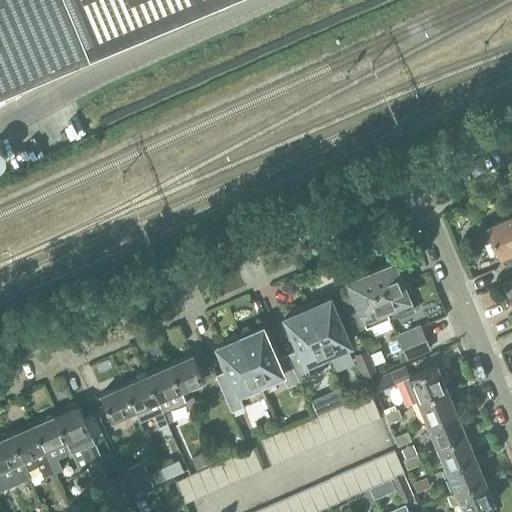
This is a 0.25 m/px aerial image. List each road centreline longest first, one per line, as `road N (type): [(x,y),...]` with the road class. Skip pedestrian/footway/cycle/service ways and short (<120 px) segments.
road 1 (residential): [(0,353),(409,175)]
road 2 (residential): [(511,420),(409,175)]
